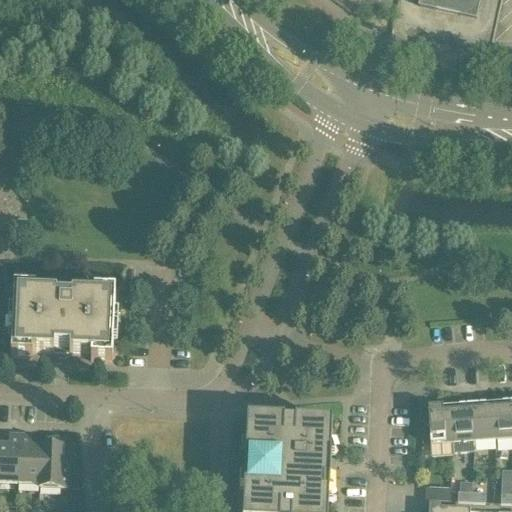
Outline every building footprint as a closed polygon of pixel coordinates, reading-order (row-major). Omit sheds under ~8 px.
[(419,0),(418,8),(476,21),(480,0),(419,0)] [(114,317),(115,295),(93,294),(93,299),(71,298),(71,301),(56,300),(56,297),(35,297),(35,292),(13,291),(12,312),(16,313),(15,339),(11,338),(10,360),(32,361),(32,356),(54,357),(59,360),(63,361),(69,358),(90,358),(90,363),(112,364),(113,343),(109,342),(110,316),(114,317)] [(511,405),(493,407),(496,443),(511,441),(511,405)] [(472,408),(474,444),(496,443),(493,407),(472,408)] [(474,444),(472,408),(450,410),(453,446),(453,457),(475,455),(474,444)] [(427,412),(430,448),(453,446),(450,410),(427,412)] [(329,496),(330,460),(331,458),(325,458),(325,450),(330,451),(332,425),(296,423),(296,422),(294,422),(294,425),(284,424),(284,422),(283,422),(283,423),(247,421),(245,447),(251,447),(250,455),(245,455),(244,480),(249,480),(249,490),(243,490),(243,492),(249,493),(248,500),(243,500),(242,511),(279,511),(280,509),(291,510),(290,511),(327,511),(328,496),(329,496)] [(0,486),(18,487),(20,444),(20,436),(9,436),(9,448),(0,447),(0,486)] [(39,490),(41,449),(40,449),(40,450),(30,449),(31,437),(20,436),(20,444),(18,487),(39,488),(39,490)] [(63,450),(41,449),(39,490),(66,492),(67,468),(63,468),(63,450)] [(129,453),(129,460),(129,465),(141,465),(141,453),(129,453)] [(472,496),(472,486),(460,485),(460,495),(472,496)] [(450,505),(450,492),(425,491),(425,504),(450,505)] [(471,506),(472,496),(460,495),(458,495),(457,505),(471,506)] [(486,496),(472,496),(471,506),(485,507),(486,496)] [(511,507),(511,497),(501,497),(500,507),(511,507)]
